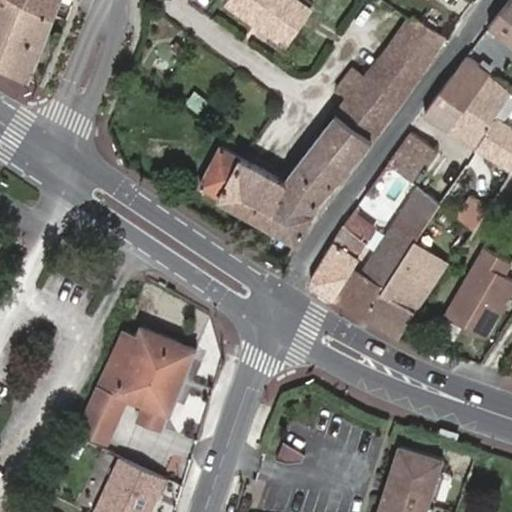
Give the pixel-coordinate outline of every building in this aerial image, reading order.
[(54,15),(24,0),(0,0),(0,65),(28,80),(54,15)] [(59,0),(24,0),(54,15),(59,0)] [(309,10),(294,0),(231,0),(229,3),(286,43),(309,10)] [(511,44),(511,0),(509,0),(490,27),(511,44)] [(400,102),(446,39),(413,15),(366,75),(355,68),(337,89),(348,98),(284,181),(221,146),(200,185),(297,242),(320,199),(374,136),(400,102)] [(497,124),(501,122),(511,111),(504,106),(511,94),(511,93),(489,76),(491,73),(468,55),(424,113),(480,148),(497,124)] [(511,129),(501,122),(497,124),(480,148),(506,164),(511,167),(511,129)] [(389,164),(411,180),(434,148),(411,133),(389,164)] [(424,227),(440,204),(418,186),(343,303),(367,318),(414,243),(424,227)] [(471,197),(458,217),(476,229),(489,210),(471,197)] [(365,244),(342,231),(312,279),(312,286),(334,299),(359,256),(358,256),(365,244)] [(445,264),(414,243),(367,318),(397,338),(417,308),(418,309),(445,264)] [(511,261),(486,247),(449,314),(483,333),(511,283),(511,277),(505,272),(511,261)] [(137,337),(123,330),(78,427),(106,440),(126,398),(146,405),(141,419),(158,426),(164,412),(167,412),(192,350),(142,329),(137,337)] [(283,443),(279,455),(299,462),(303,450),(283,443)] [(428,511),(446,459),(403,445),(380,511),(428,511)] [(123,459),(97,511),(151,511),(167,480),(123,459)]
